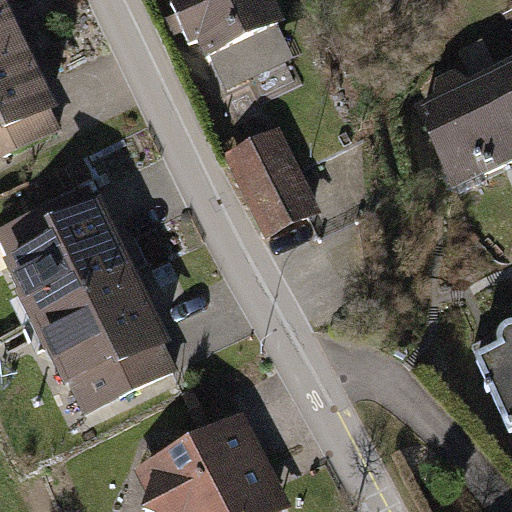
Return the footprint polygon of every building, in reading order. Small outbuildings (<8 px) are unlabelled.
[(275,45),(252,0),(153,0),(195,84),(275,45)] [(0,17),(0,59),(15,53),(0,17)] [(15,53),(0,59),(0,166),(53,145),(15,53)] [(429,111),(412,117),(453,204),(511,176),(511,83),(506,70),(463,93),(454,80),(429,91),(429,111)] [(216,168),(255,247),(305,223),(265,143),(216,168)] [(0,243),(0,293),(22,342),(128,293),(87,203),(0,243)] [(128,293),(22,342),(66,437),(172,389),(128,293)] [(490,359),(466,369),(498,446),(511,439),(511,339),(508,335),(498,336),(489,345),(490,359)] [(280,511),(239,430),(120,482),(130,507),(128,511),(280,511)]
